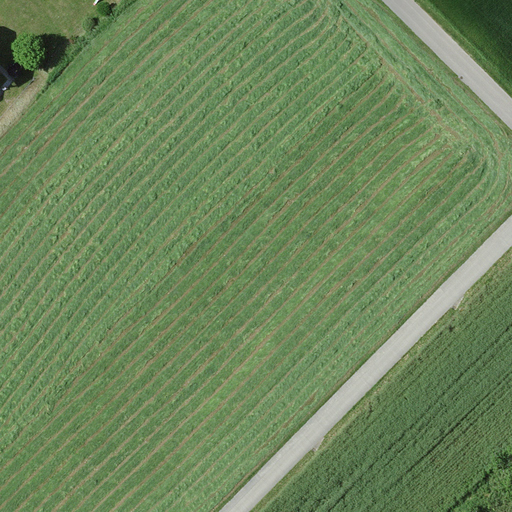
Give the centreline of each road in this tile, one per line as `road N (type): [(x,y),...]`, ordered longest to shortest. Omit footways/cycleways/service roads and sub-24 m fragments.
road 1 (track): [(231,511),(511,229)]
road 2 (track): [(511,115),(398,0)]
